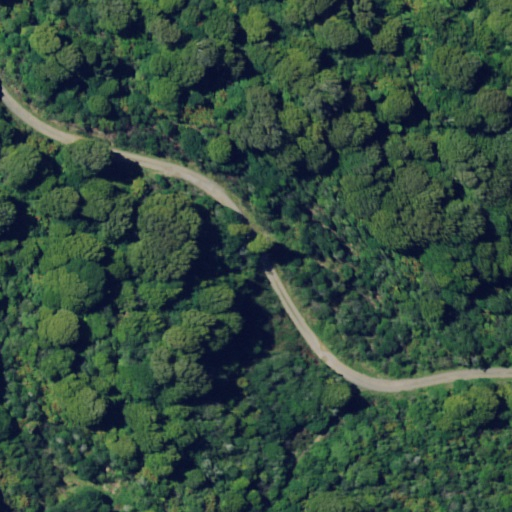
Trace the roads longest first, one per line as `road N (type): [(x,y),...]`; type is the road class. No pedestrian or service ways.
road 1 (unclassified): [(0,40),(25,102),(223,168),(282,263),(356,310),(511,335)]
road 2 (track): [(363,412),(280,511)]
